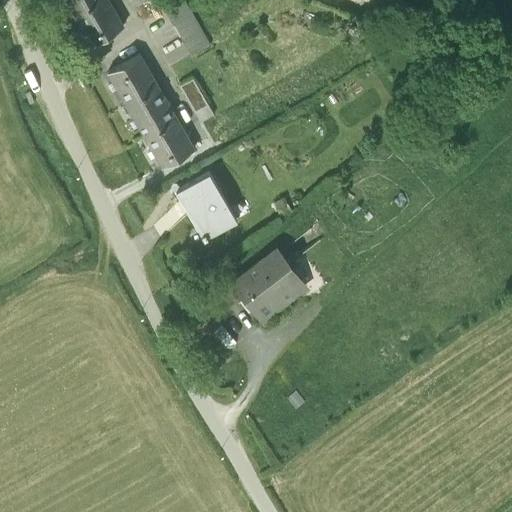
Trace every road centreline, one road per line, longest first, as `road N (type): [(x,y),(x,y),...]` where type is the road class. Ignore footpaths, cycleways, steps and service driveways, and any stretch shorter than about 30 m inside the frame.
road 1 (residential): [(218,432),(170,354),(8,0)]
road 2 (track): [(511,56),(380,0)]
